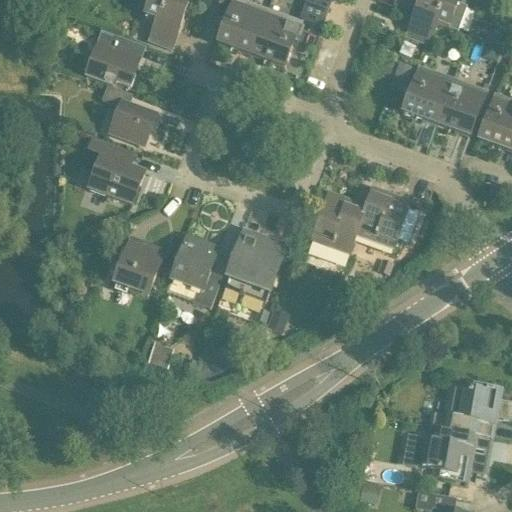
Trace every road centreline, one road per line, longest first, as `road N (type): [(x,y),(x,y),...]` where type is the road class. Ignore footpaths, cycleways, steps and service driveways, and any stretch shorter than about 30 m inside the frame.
road 1 (tertiary): [(0,505),(95,489),(198,450),(495,262)]
road 2 (residential): [(219,81),(186,179),(293,216),(327,120)]
road 3 (residential): [(334,117),(341,141),(444,176),(495,262)]
road 4 (residential): [(363,0),(327,95),(334,117)]
